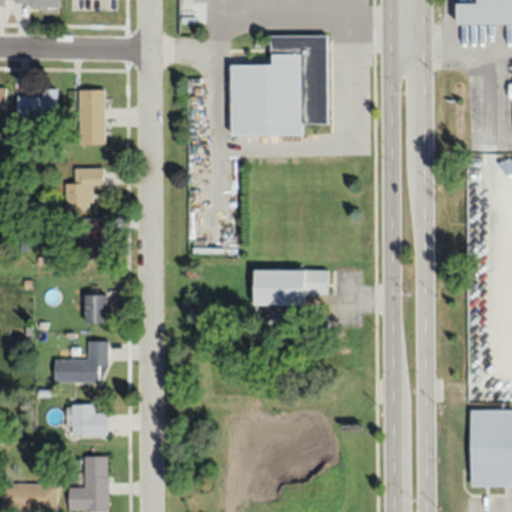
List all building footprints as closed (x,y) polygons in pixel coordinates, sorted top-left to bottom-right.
[(511,0),(479,0),(479,1),(460,1),(460,21),(511,21),(511,0)] [(234,134),(233,64),(274,64),(274,36),(328,36),(329,123),(302,123),(302,133),(234,134)] [(40,95),(18,95),(18,118),(57,118),(57,89),(40,89),(40,95)] [(106,89),(79,89),(79,144),(106,144),(106,89)] [(94,188),(105,188),(105,167),(77,167),(77,182),(67,182),(67,211),(94,211),(94,188)] [(108,218),(79,218),(79,237),(108,237),(108,218)] [(257,304),(257,270),(329,270),(329,293),(305,293),(305,305),(257,304)] [(87,323),(109,323),(109,293),(87,293),(87,323)] [(100,382),(100,368),(109,368),(109,341),(89,341),(89,360),(56,359),(56,382),(100,382)] [(109,436),(109,414),(98,414),(98,403),(69,403),(69,425),(75,425),(75,436),(109,436)] [(511,407),(472,408),(473,486),(511,485),(511,407)] [(111,456),(85,456),(85,488),(70,488),(70,511),(111,511),(111,456)] [(59,484),(5,484),(5,511),(59,511),(59,484)]
